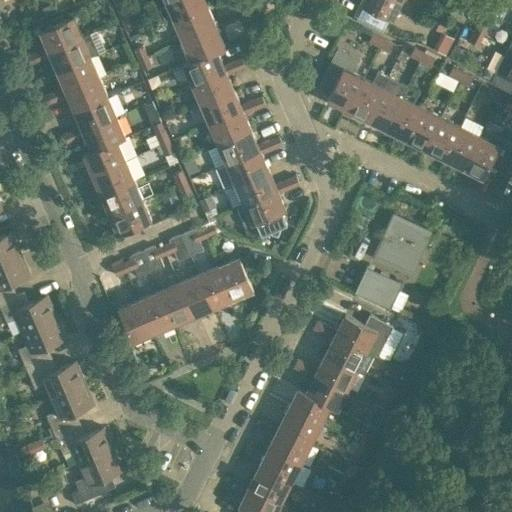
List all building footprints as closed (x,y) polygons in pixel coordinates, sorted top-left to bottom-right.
[(205,0),(165,0),(174,20),(207,5),(205,0)] [(392,18),(400,0),(360,0),(359,2),(392,18)] [(45,15),(52,12),(49,4),(41,7),(45,15)] [(117,8),(122,19),(130,15),(125,5),(117,8)] [(207,5),(174,20),(183,40),(216,25),(207,5)] [(436,15),(444,20),(450,9),(442,5),(436,15)] [(439,30),(444,20),(436,15),(430,13),(425,23),(439,30)] [(49,50),(82,36),(73,15),(40,30),(47,46),(49,50)] [(134,26),(130,15),(122,19),(126,30),(134,26)] [(475,30),(483,34),(488,24),(480,20),(475,30)] [(216,25),(183,40),(191,59),(191,60),(216,49),(217,50),(225,46),(216,25)] [(477,45),(483,34),(475,30),(470,41),(477,45)] [(49,50),(47,46),(37,51),(40,59),(50,54),(57,70),(90,56),(99,52),(90,32),(82,36),(49,50)] [(379,45),(383,37),(372,32),(368,40),(379,45)] [(393,43),(383,37),(379,45),(389,51),(393,43)] [(139,59),(147,55),(142,45),(134,48),(139,59)] [(448,55),(461,62),(466,52),(454,45),(448,55)] [(420,59),(424,51),(413,46),(409,54),(420,59)] [(511,48),(506,46),(489,81),(501,87),(508,72),(511,74),(511,48)] [(347,109),(363,76),(353,71),(359,58),(337,47),(317,87),(329,93),(326,99),(347,109)] [(223,65),(217,50),(216,49),(191,60),(191,59),(183,62),(192,83),(225,69),(223,65)] [(40,59),(37,51),(26,55),(29,63),(40,59)] [(434,57),(424,51),(420,59),(430,65),(434,57)] [(151,66),(147,55),(139,59),(143,69),(151,66)] [(53,90),(57,99),(67,94),(66,90),(99,76),(90,56),(57,70),(64,86),(53,90)] [(234,60),(237,68),(248,64),(244,56),(234,60)] [(225,69),(192,83),(200,103),(234,89),(227,73),(237,68),(234,60),(223,65),(225,69)] [(459,79),(463,70),(452,65),(448,73),(459,79)] [(371,81),(363,76),(347,109),(366,118),(388,75),(377,70),(371,81)] [(473,76),(463,70),(459,79),(469,84),(473,76)] [(388,75),(366,118),(385,128),(402,96),(407,85),(388,75)] [(74,110),(107,96),(99,76),(66,90),(67,94),(74,110)] [(496,100),(500,92),(490,87),(486,95),(496,100)] [(234,89),(200,103),(209,123),(242,109),(244,113),(254,108),(251,100),(240,104),(234,89)] [(57,99),(53,90),(43,95),(46,103),(57,99)] [(511,97),(500,92),(496,100),(507,105),(511,97)] [(251,100),(254,108),(265,104),(261,95),(251,100)] [(107,96),(74,110),(81,126),(83,130),(116,115),(107,96)] [(402,96),(385,128),(405,138),(421,105),(402,96)] [(155,110),(151,100),(143,104),(148,114),(155,110)] [(487,123),(499,129),(508,111),(496,104),(487,123)] [(424,147),(440,115),(421,105),(405,138),(424,147)] [(242,109),(209,123),(217,143),(251,128),(244,113),(242,109)] [(70,130),(74,138),(84,134),(91,149),(91,150),(117,139),(117,140),(125,136),(116,115),(83,130),(81,126),(70,130)] [(440,115),(424,147),(443,157),(460,125),(440,115)] [(169,140),(165,129),(161,120),(152,123),(161,143),(169,140)] [(460,125),(443,157),(463,167),(479,134),(460,125)] [(251,128),(217,143),(226,162),(259,148),(257,144),(251,128)] [(74,138),(70,130),(60,135),(64,143),(74,138)] [(479,134),(463,167),(483,177),(485,173),(496,179),(511,145),(511,141),(493,133),(490,140),(479,134)] [(268,139),(271,148),(282,143),(279,135),(268,139)] [(125,159),(117,140),(117,139),(91,150),(91,149),(83,152),(92,173),(125,159)] [(259,148),(226,162),(234,182),(268,168),(261,152),(271,148),(268,139),(257,144),(259,148)] [(174,151),(169,140),(161,143),(165,154),(174,151)] [(125,159),(92,173),(100,193),(134,179),(125,159)] [(268,168),(234,182),(243,201),(243,202),(276,188),(278,192),(288,187),(285,179),(275,184),(268,168)] [(178,183),(186,180),(181,169),(173,172),(178,183)] [(285,179),(288,187),(299,183),(296,175),(285,179)] [(134,179),(100,193),(109,213),(142,199),(134,179)] [(190,190),(186,180),(178,183),(182,194),(190,190)] [(285,208),(278,192),(276,188),(243,202),(243,201),(235,205),(244,226),(256,221),(261,233),(266,231),(277,235),(282,224),(287,222),(282,210),(285,208)] [(210,194),(199,199),(203,208),(214,204),(210,194)] [(142,199),(109,213),(118,234),(151,219),(142,199)] [(393,212),(373,256),(409,273),(429,229),(393,212)] [(202,227),(206,236),(217,231),(213,223),(202,227)] [(181,233),(190,254),(203,248),(199,239),(206,236),(202,227),(195,230),(194,227),(181,233)] [(0,261),(21,252),(11,231),(0,235),(0,261)] [(163,245),(166,253),(173,250),(177,259),(190,254),(181,233),(168,238),(170,242),(163,245)] [(141,250),(150,271),(164,265),(159,256),(166,253),(163,245),(156,247),(155,244),(141,250)] [(129,255),(130,259),(123,262),(127,270),(134,267),(138,276),(150,271),(141,250),(129,255)] [(21,252),(0,261),(0,300),(16,294),(11,283),(30,274),(21,252)] [(218,264),(232,297),(253,288),(239,255),(218,264)] [(127,270),(123,262),(122,262),(112,266),(116,275),(127,270)] [(213,306),(232,297),(218,264),(198,272),(213,306)] [(390,306),(400,282),(368,267),(356,292),(390,306)] [(193,314),(213,306),(198,272),(178,281),(193,314)] [(173,323),(193,314),(178,281),(158,290),(173,323)] [(24,290),(16,294),(0,300),(0,306),(6,321),(15,317),(21,330),(56,315),(47,294),(28,301),(24,290)] [(153,331),(173,323),(158,290),(138,298),(153,331)] [(132,340),(153,331),(138,298),(118,307),(132,340)] [(334,333),(367,350),(374,353),(374,352),(378,354),(393,325),(369,313),(364,323),(345,313),(336,329),(334,333)] [(56,315),(21,330),(27,344),(18,348),(26,367),(51,356),(46,345),(66,337),(56,315)] [(312,327),(322,332),(326,324),(316,319),(312,327)] [(374,353),(367,350),(334,333),(336,329),(326,324),(322,332),(332,337),(325,353),(357,369),(364,373),(374,353)] [(325,353),(317,368),(307,363),(303,371),(313,376),(315,372),(347,388),(357,369),(325,353)] [(51,356),(26,367),(34,387),(44,383),(49,396),(85,381),(75,359),(56,368),(51,356)] [(303,371),(307,363),(297,358),(292,366),(303,371)] [(330,404),(329,404),(337,408),(347,388),(315,372),(313,376),(305,391),(330,404)] [(85,381),(49,396),(55,410),(46,414),(54,433),(80,422),(75,411),(94,403),(85,381)] [(320,423),(329,404),(330,404),(305,391),(298,387),(287,407),(320,423)] [(390,400),(382,396),(378,403),(386,407),(388,408),(392,401),(390,400)] [(370,410),(382,416),(386,407),(374,401),(370,410)] [(310,443),(320,423),(287,407),(278,426),(310,443)] [(80,422),(54,433),(62,453),(72,449),(77,462),(113,447),(103,425),(84,434),(80,422)] [(301,462),(310,443),(278,426),(268,446),(301,462)] [(359,442),(367,446),(372,436),(364,432),(359,442)] [(361,457),(367,446),(359,442),(353,453),(361,457)] [(28,454),(25,446),(19,449),(22,457),(28,454)] [(291,481),(301,462),(268,446),(258,465),(291,481)] [(113,447),(77,462),(83,476),(74,480),(82,500),(108,488),(103,477),(122,469),(113,447)] [(281,500),(291,481),(258,465),(249,484),(281,500)] [(339,481),(347,485),(352,475),(344,471),(339,481)] [(342,495),(347,485),(339,481),(334,491),(342,495)] [(275,511),(281,500),(249,484),(239,504),(240,505),(236,511),(275,511)]
